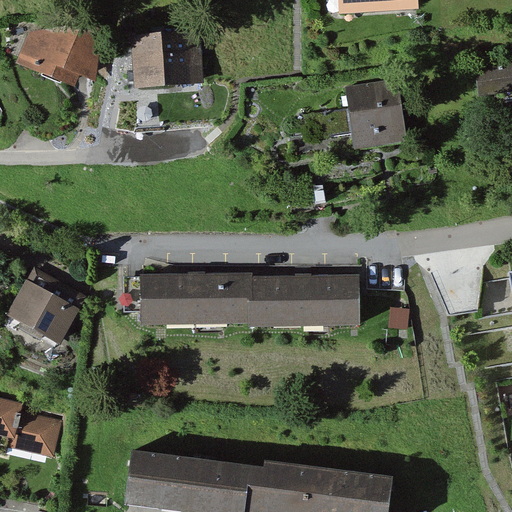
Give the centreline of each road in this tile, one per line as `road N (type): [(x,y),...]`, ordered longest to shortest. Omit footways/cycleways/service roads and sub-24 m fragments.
road 1 (residential): [(511,231),(388,245),(94,244)]
road 2 (residential): [(0,158),(201,144)]
